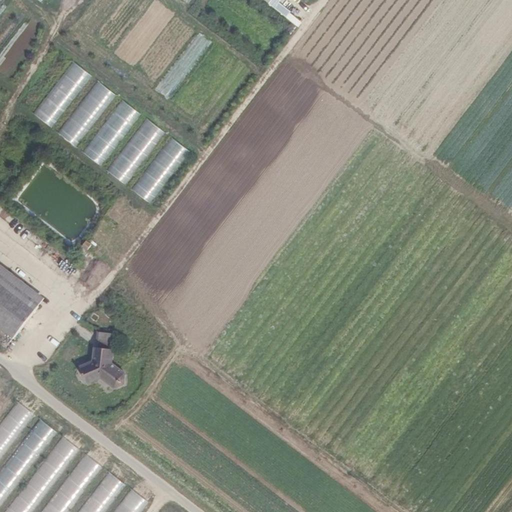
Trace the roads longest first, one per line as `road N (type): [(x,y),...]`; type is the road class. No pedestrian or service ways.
road 1 (track): [(14,373),(66,311),(93,297),(324,0)]
road 2 (unclassified): [(195,511),(0,362)]
